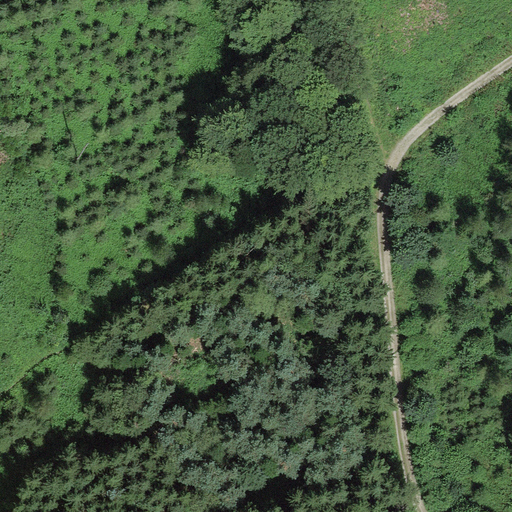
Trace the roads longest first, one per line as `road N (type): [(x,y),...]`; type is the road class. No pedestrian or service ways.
road 1 (track): [(428,511),(408,476),(376,217),(385,170),(415,133),(511,61)]
road 2 (track): [(344,0),(374,117),(395,159)]
